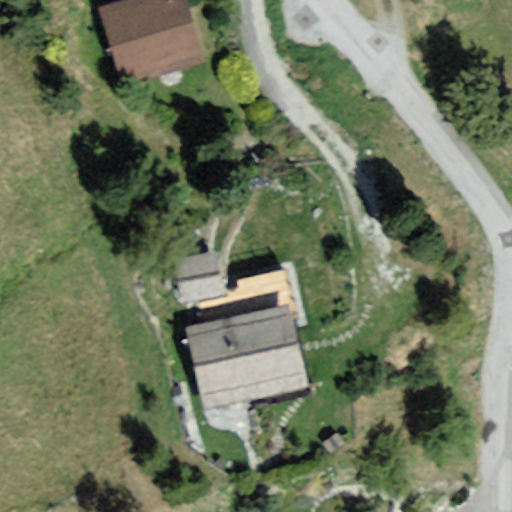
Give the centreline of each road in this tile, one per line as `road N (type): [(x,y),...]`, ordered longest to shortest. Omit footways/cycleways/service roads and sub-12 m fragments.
road 1 (residential): [(326,0),(506,235),(511,261)]
road 2 (residential): [(511,293),(498,395),(495,511)]
